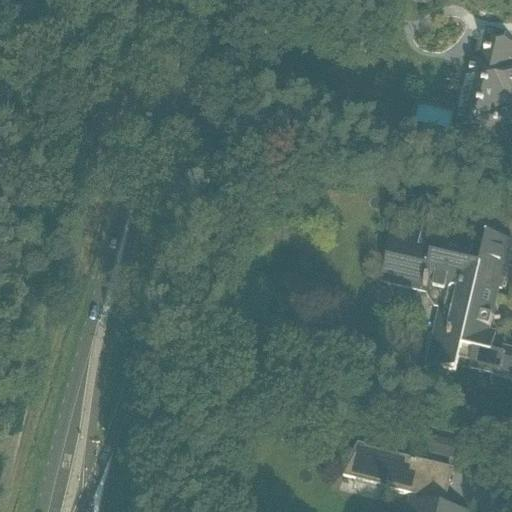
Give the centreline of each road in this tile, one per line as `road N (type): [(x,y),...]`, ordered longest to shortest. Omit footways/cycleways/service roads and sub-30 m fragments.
road 1 (secondary): [(119,251),(77,364),(39,511)]
road 2 (secondary): [(83,511),(119,251)]
road 3 (secondary): [(119,251),(180,0)]
